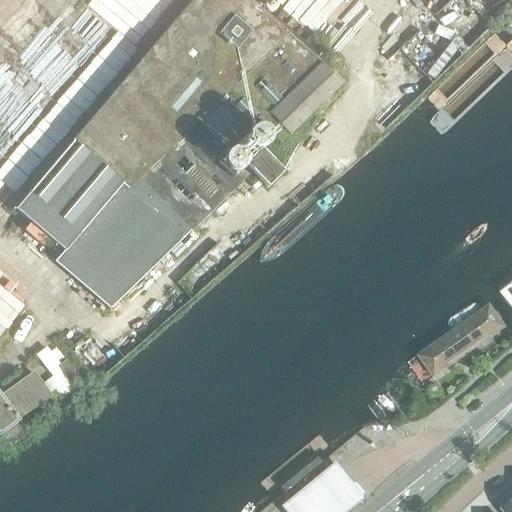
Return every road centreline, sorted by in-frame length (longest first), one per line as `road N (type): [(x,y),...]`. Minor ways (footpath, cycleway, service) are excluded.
road 1 (secondary): [(511,399),(367,511)]
road 2 (secondary): [(404,511),(511,416)]
